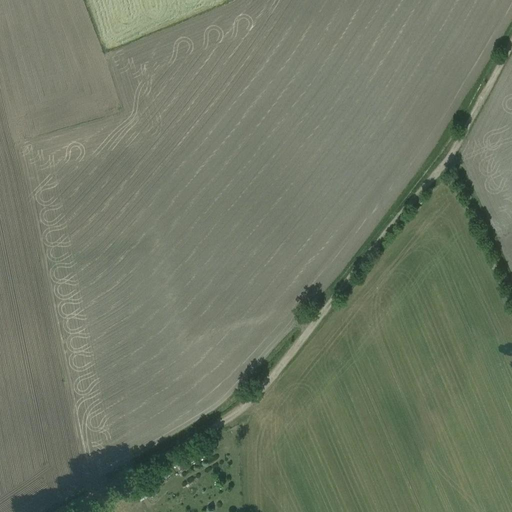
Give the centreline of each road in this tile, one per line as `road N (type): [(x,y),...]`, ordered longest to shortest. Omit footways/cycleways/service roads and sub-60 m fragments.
road 1 (track): [(449,159),(239,410),(71,511)]
road 2 (track): [(511,300),(449,159)]
road 3 (track): [(511,40),(449,159)]
